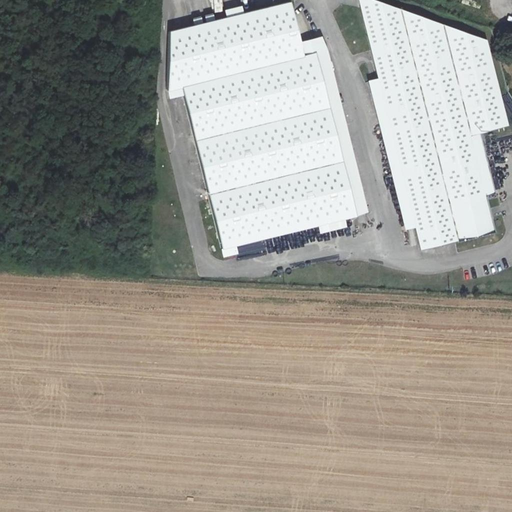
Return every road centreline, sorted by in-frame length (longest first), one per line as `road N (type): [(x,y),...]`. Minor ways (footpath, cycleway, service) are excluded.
road 1 (unclassified): [(382,241),(228,267),(201,249),(161,98),(161,17),(171,0)]
road 2 (unclassified): [(316,0),(382,241)]
road 3 (unclassified): [(382,241),(416,258),(473,256),(511,236)]
